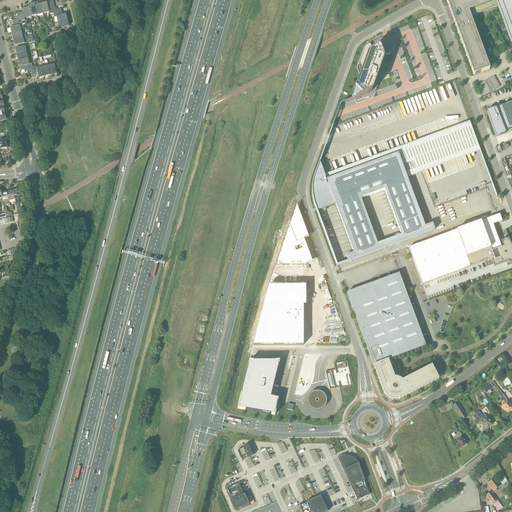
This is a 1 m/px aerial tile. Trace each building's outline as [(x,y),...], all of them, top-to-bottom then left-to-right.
[(511,0),(445,0),(473,75),(489,69),(470,17),(498,7),(511,45),(511,0)] [(53,1),(47,3),(49,12),(49,15),(53,14),(54,17),(56,17),(62,15),(61,9),(56,10),(56,9),(55,9),(53,1)] [(37,15),(35,6),(34,3),(28,5),(29,7),(31,16),(37,15)] [(43,14),(49,12),(47,3),(41,4),(43,14)] [(41,4),(35,6),(37,15),(43,14),(41,4)] [(24,18),(31,16),(29,7),(22,9),(22,11),(23,12),(24,18)] [(25,21),(24,18),(23,12),(16,14),(17,18),(16,19),(17,20),(9,21),(10,28),(14,27),(20,26),(22,25),(22,26),(25,25),(25,24),(23,24),(22,21),(25,21)] [(56,17),(58,23),(67,20),(66,14),(62,15),(56,17)] [(69,26),(67,20),(58,23),(59,29),(69,26)] [(10,28),(12,34),(21,32),(20,26),(14,27),(10,28)] [(21,32),(12,34),(13,40),(22,38),(25,37),(26,37),(25,34),(24,34),(22,35),(21,32)] [(24,44),(22,38),(13,40),(14,46),(24,44)] [(17,55),(26,52),(25,46),(15,49),(17,55)] [(351,99),(351,101),(354,99),(355,99),(369,94),(369,92),(372,93),(374,92),(375,92),(375,91),(376,91),(376,90),(378,85),(378,84),(375,83),(378,75),(379,75),(380,74),(380,73),(379,73),(379,72),(382,64),(383,64),(382,63),(383,61),(383,60),(383,59),(383,58),(383,57),(380,49),(379,49),(379,48),(378,48),(377,48),(374,50),(373,50),(370,46),(369,46),(366,47),(366,48),(365,48),(361,61),(360,62),(361,63),(362,68),(363,68),(362,69),(360,76),(351,99)] [(18,61),(28,58),(26,52),(17,55),(18,61)] [(29,64),(28,58),(18,61),(20,67),(23,66),(29,64)] [(32,76),(38,75),(37,69),(36,66),(32,67),(31,64),(29,64),(23,66),(20,67),(21,71),(24,70),(25,72),(29,71),(29,72),(30,72),(32,76)] [(48,66),(50,75),(57,74),(54,64),(48,66)] [(37,69),(38,75),(39,78),(45,77),(43,67),(37,69)] [(485,82),(479,85),(485,95),(491,92),(500,87),(494,77),(485,82)] [(496,108),(486,111),(487,114),(490,121),(492,127),(495,134),(495,136),(496,137),(506,133),(505,131),(511,128),(511,101),(496,108)] [(387,247),(385,242),(377,244),(370,226),(360,199),(384,190),(393,213),(401,235),(394,238),(396,244),(398,244),(399,243),(431,231),(433,231),(435,230),(434,230),(432,224),(425,227),(424,225),(421,216),(421,215),(419,211),(407,178),(407,177),(405,173),(417,169),(414,161),(402,165),(398,154),(376,162),(375,162),(374,162),(371,163),(370,164),(367,165),(357,169),(354,170),(353,170),(350,171),(348,172),(336,177),(333,178),(331,178),(326,180),(327,181),(328,183),(335,202),(335,204),(336,205),(344,227),(349,242),(353,253),(346,256),(347,259),(348,261),(348,262),(350,261),(352,260),(386,248),(387,247)] [(13,191),(12,191),(15,199),(17,209),(20,209),(19,205),(20,204),(18,199),(20,198),(21,202),(26,201),(23,189),(19,190),(19,189),(13,191)] [(7,192),(6,192),(9,201),(15,199),(12,191),(7,192)] [(6,192),(1,194),(0,194),(1,198),(3,205),(9,204),(9,201),(6,192)] [(278,259),(276,265),(306,265),(313,263),(304,239),(309,238),(297,204),(295,211),(294,210),(291,219),(292,219),(281,251),(280,251),(277,259),(278,259)] [(508,261),(509,262),(509,264),(511,262),(511,248),(508,239),(501,241),(503,247),(492,252),(490,247),(481,222),(409,248),(422,285),(468,268),(469,268),(484,262),(486,267),(493,265),(494,267),(506,262),(506,261),(508,261)] [(271,280),(269,285),(306,285),(306,265),(276,265),(274,271),(273,271),(270,280),(271,280)] [(390,400),(392,400),(393,400),(395,400),(396,400),(397,400),(399,399),(439,379),(432,365),(402,381),(401,380),(399,379),(397,378),(396,378),(395,378),(388,360),(426,346),(401,281),(399,274),(347,293),(373,365),(384,394),(385,395),(385,396),(386,397),(388,398),(389,399),(390,400)] [(265,300),(264,305),(303,305),(303,306),(306,306),(306,285),(269,285),(267,291),(265,300)] [(260,320),(258,326),(303,326),(303,306),(303,305),(264,305),(262,311),(259,320),(260,320)] [(254,340),(253,346),(303,346),(303,326),(258,326),(257,331),(256,331),(254,340)] [(279,399),(270,397),(278,365),(279,365),(280,361),(276,361),(253,361),(249,361),(248,365),(241,393),(241,394),(241,393),(237,409),(245,410),(271,414),(271,415),(275,415),(276,411),(279,399)] [(506,377),(503,379),(501,380),(505,387),(511,384),(508,377),(506,377)] [(307,401),(308,404),(309,407),(311,409),(314,410),(317,411),(320,410),(323,409),(325,407),(326,404),(327,401),(326,398),(325,396),(323,394),(320,392),(317,392),(314,392),(311,394),(309,396),(308,398),(307,401)] [(510,411),(510,410),(511,408),(509,404),(510,404),(504,397),(502,399),(505,403),(501,406),(504,409),(507,412),(508,412),(508,413),(510,411)] [(468,417),(467,415),(458,402),(452,406),(461,421),(468,417)] [(450,404),(439,408),(441,413),(452,409),(450,404)] [(489,420),(487,417),(486,416),(485,415),(483,414),(482,415),(479,412),(476,414),(487,428),(488,428),(488,427),(489,426),(490,427),(491,426),(491,425),(492,424),(489,420)] [(484,431),(484,430),(486,429),(487,429),(487,428),(476,414),(473,417),(476,420),(475,421),(474,422),(474,423),(476,426),(478,429),(479,428),(482,432),(483,431),(483,432),(484,431)] [(458,438),(459,439),(456,442),(458,444),(461,448),(462,448),(464,447),(464,446),(466,444),(463,440),(464,439),(461,436),(461,435),(459,432),(457,433),(458,434),(457,434),(459,437),(458,438)] [(240,452),(238,452),(242,459),(241,459),(242,461),(243,461),(243,460),(248,458),(252,456),(248,447),(249,446),(249,445),(239,450),(240,452)] [(342,456),(338,457),(353,490),(365,485),(357,463),(357,462),(357,461),(356,461),(356,460),(355,460),(355,459),(354,459),(354,458),(353,458),(353,457),(352,457),(351,457),(350,457),(350,456),(349,456),(348,456),(347,456),(346,456),(345,454),(342,456)] [(498,490),(496,489),(499,487),(494,480),(495,480),(494,479),(493,480),(492,480),(491,481),(491,482),(489,484),(491,487),(490,487),(493,491),(494,493),(498,490)] [(228,490),(226,491),(227,493),(229,492),(232,501),(231,501),(233,505),(234,505),(237,511),(238,511),(249,506),(246,500),(239,484),(240,484),(240,483),(231,487),(227,489),(228,490)] [(365,485),(353,490),(357,499),(356,499),(356,500),(357,500),(369,495),(365,485)] [(488,495),(486,496),(495,508),(497,511),(502,507),(500,504),(491,492),(489,493),(487,494),(488,495)] [(300,505),(299,505),(302,511),(325,511),(329,511),(328,509),(322,496),(304,504),(300,506),(300,505)]
